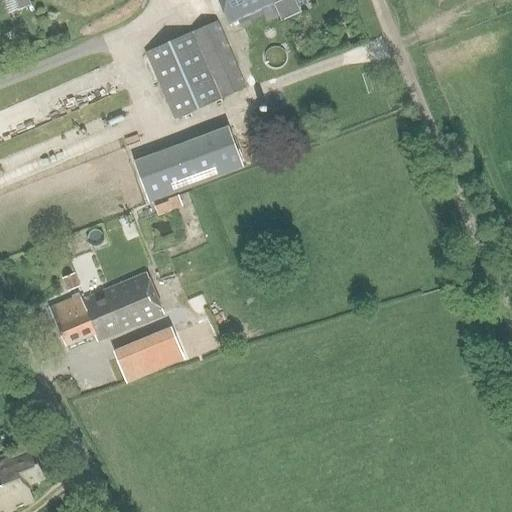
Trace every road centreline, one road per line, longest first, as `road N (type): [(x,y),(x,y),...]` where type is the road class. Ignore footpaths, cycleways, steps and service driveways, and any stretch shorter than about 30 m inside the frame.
road 1 (track): [(511,333),(383,36),(375,0)]
road 2 (tertiary): [(107,511),(0,307)]
